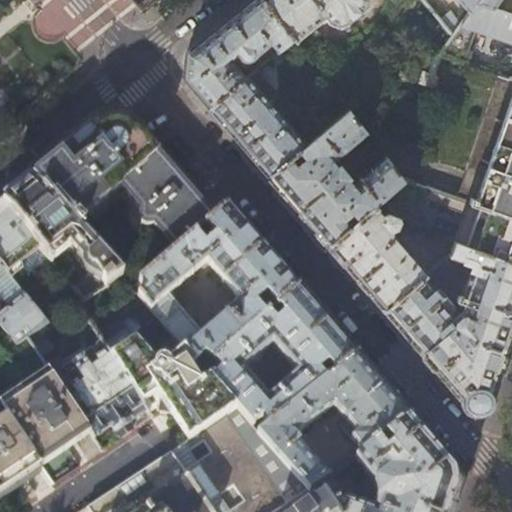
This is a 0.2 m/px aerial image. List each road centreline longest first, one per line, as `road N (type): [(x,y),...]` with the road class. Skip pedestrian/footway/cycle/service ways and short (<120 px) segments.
road 1 (residential): [(511,495),(135,63)]
road 2 (secondary): [(0,173),(135,63)]
